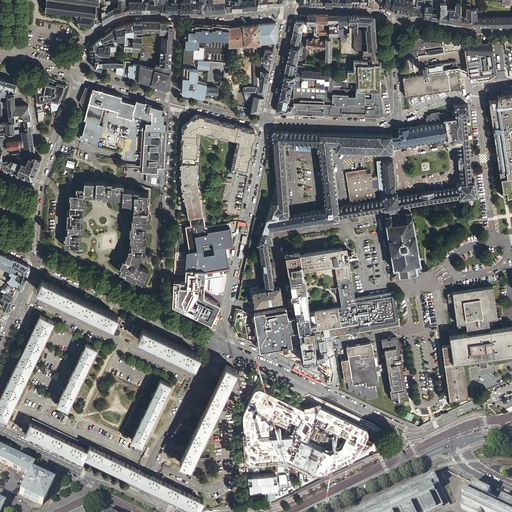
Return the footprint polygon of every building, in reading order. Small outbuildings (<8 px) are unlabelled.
[(45,0),(45,9),(44,9),(44,10),(45,10),(45,11),(46,11),(75,15),(75,17),(77,18),(79,25),(80,25),(80,24),(83,25),(84,26),(84,25),(89,25),(89,26),(91,26),(92,29),(102,22),(101,3),(99,4),(99,0),(45,0)] [(129,11),(142,10),(142,0),(128,1),(129,4),(129,11)] [(146,10),(150,10),(150,2),(149,0),(141,0),(142,0),(142,10),(143,10),(146,10)] [(173,11),(173,2),(172,2),(170,1),(170,0),(167,0),(168,4),(165,3),(165,10),(173,11)] [(179,0),(180,11),(193,11),(192,0),(179,0)] [(197,1),(197,11),(206,11),(206,4),(205,0),(199,0),(199,1),(197,1)] [(212,0),(213,11),(214,11),(215,11),(218,10),(225,10),(224,0),(212,0)] [(230,0),(231,9),(242,8),(241,0),(230,0)] [(241,0),(242,8),(251,7),(255,7),(255,0),(241,0)] [(379,0),(379,5),(395,9),(398,10),(399,10),(411,13),(412,0),(379,0)] [(412,0),(411,13),(424,15),(425,4),(425,1),(428,1),(427,4),(432,4),(432,0),(412,0)] [(431,11),(430,17),(438,19),(439,12),(439,11),(439,0),(432,0),(433,0),(433,1),(432,3),(432,4),(432,5),(431,11)] [(439,12),(438,19),(445,20),(460,23),(460,15),(460,5),(461,1),(460,0),(458,0),(459,3),(456,3),(455,9),(449,8),(445,8),(445,2),(440,2),(440,0),(439,0),(439,11),(439,12)] [(102,22),(113,15),(112,8),(111,2),(110,2),(101,3),(102,22)] [(460,15),(460,23),(463,23),(471,25),(470,8),(470,3),(467,3),(466,3),(466,15),(460,15)] [(116,14),(129,11),(129,4),(125,5),(119,6),(114,7),(116,14)] [(425,4),(424,15),(423,16),(426,17),(430,17),(431,11),(432,4),(427,4),(425,4)] [(470,8),(471,25),(480,25),(480,17),(477,17),(476,8),(470,8)] [(307,14),(307,20),(307,25),(310,25),(310,23),(315,23),(315,21),(315,14),(308,14),(307,14)] [(325,46),(325,49),(325,59),(331,59),(331,33),(338,34),(338,15),(330,15),(328,15),(328,21),(328,25),(328,34),(328,38),(325,38),(325,40),(325,44),(325,45),(325,46)] [(341,15),(338,15),(338,34),(341,34),(342,34),(342,26),(342,22),(349,22),(348,15),(341,15)] [(351,15),(348,15),(349,22),(353,22),(352,29),(354,29),(354,38),(354,42),(354,49),(358,49),(361,49),(361,29),(357,29),(357,22),(357,15),(351,15)] [(363,16),(357,15),(357,22),(366,23),(366,28),(374,28),(374,20),(374,18),(374,17),(373,17),(373,16),(372,16),(363,16)] [(511,16),(495,17),(495,25),(499,25),(511,24),(511,16)] [(480,17),(480,25),(495,25),(495,17),(480,17)] [(294,22),(293,30),(301,32),(304,32),(307,32),(307,25),(307,20),(296,20),(294,22)] [(142,29),(142,21),(140,21),(138,21),(134,22),(132,45),(141,45),(141,40),(142,36),(142,29)] [(159,31),(160,22),(142,21),(142,29),(142,36),(159,34),(159,31)] [(132,45),(134,22),(125,24),(124,38),(124,48),(132,49),(132,47),(132,45)] [(171,22),(160,22),(159,31),(163,31),(164,31),(164,36),(163,35),(162,49),(160,49),(159,64),(171,65),(172,39),(173,25),(171,22)] [(251,25),(229,27),(229,39),(228,46),(275,41),(277,31),(276,22),(251,25)] [(124,38),(125,24),(116,27),(117,38),(124,38)] [(229,39),(229,27),(229,25),(223,24),(221,24),(212,24),(212,25),(196,24),(195,25),(192,25),(191,30),(188,30),(188,34),(185,34),(184,46),(199,47),(199,46),(198,46),(199,39),(212,40),(212,38),(229,39)] [(315,33),(317,33),(328,34),(328,25),(323,24),(321,24),(315,24),(315,33)] [(105,35),(102,37),(103,43),(117,38),(116,27),(112,30),(109,33),(105,35)] [(368,49),(377,48),(375,38),(374,28),(366,28),(368,49)] [(293,30),(291,37),(300,39),(301,32),(293,30)] [(342,34),(341,34),(340,41),(349,41),(349,33),(349,31),(347,31),(347,33),(342,34)] [(306,40),(306,46),(315,47),(315,36),(312,36),(312,38),(306,38),(306,40)] [(315,36),(315,47),(325,49),(325,46),(325,45),(325,44),(325,40),(318,39),(319,37),(318,36),(317,36),(315,36)] [(92,60),(96,60),(100,60),(99,54),(105,54),(110,55),(111,55),(113,55),(117,55),(117,51),(117,50),(117,49),(117,46),(117,42),(114,42),(114,45),(103,45),(103,43),(102,37),(99,39),(95,42),(89,46),(92,60)] [(291,37),(289,46),(306,47),(306,46),(306,40),(302,39),(300,39),(291,37)] [(468,43),(468,42),(415,37),(405,51),(406,57),(407,57),(409,75),(407,76),(407,77),(406,77),(406,76),(403,76),(403,77),(402,77),(403,80),(404,80),(404,81),(403,81),(403,84),(404,84),(405,85),(404,85),(404,88),(405,88),(405,89),(404,89),(405,92),(406,92),(406,93),(405,93),(405,96),(406,96),(409,96),(408,95),(410,95),(410,96),(413,96),(413,95),(414,94),(414,96),(417,95),(417,94),(422,93),(422,94),(425,94),(425,93),(430,92),(430,93),(433,93),(433,92),(434,91),(434,92),(436,92),(436,91),(438,91),(438,92),(440,92),(440,90),(445,90),(445,91),(448,90),(448,89),(450,89),(450,90),(452,90),(452,89),(457,88),(457,89),(460,88),(461,88),(460,85),(459,85),(459,84),(460,83),(460,81),(459,81),(459,80),(460,79),(459,77),(458,77),(458,75),(459,75),(459,73),(458,73),(457,71),(458,71),(458,69),(457,69),(457,68),(454,69),(454,70),(453,70),(453,69),(450,69),(450,70),(449,70),(448,70),(446,70),(446,71),(445,71),(445,70),(442,71),(442,72),(440,72),(440,71),(438,71),(438,72),(436,72),(434,72),(434,73),(432,73),(432,72),(426,73),(426,74),(424,74),(424,73),(422,74),(419,56),(443,52),(460,49),(464,50),(467,50),(468,43)] [(464,50),(469,76),(495,72),(490,42),(487,42),(487,43),(468,42),(468,43),(467,50),(464,50)] [(204,47),(199,47),(184,46),(183,67),(192,67),(193,58),(203,59),(204,47)] [(289,46),(286,62),(294,63),(296,63),(298,55),(302,55),(306,56),(306,47),(289,46)] [(372,60),(380,59),(377,49),(377,48),(368,49),(363,49),(363,54),(365,54),(370,54),(371,59),(371,60),(372,60)] [(271,62),(273,50),(264,49),(263,55),(261,55),(260,61),(260,66),(269,68),(270,64),(262,62),(262,60),(271,62)] [(375,91),(380,91),(380,82),(380,59),(371,60),(371,59),(365,59),(363,59),(363,56),(354,57),(354,63),(353,63),(353,66),(348,66),(348,76),(357,76),(356,81),(355,90),(366,91),(370,91),(375,91)] [(100,60),(96,60),(94,66),(95,68),(101,69),(103,65),(103,60),(100,60)] [(123,75),(137,79),(137,78),(138,77),(138,76),(138,74),(138,73),(138,70),(138,69),(139,67),(139,64),(133,63),(133,64),(129,64),(129,61),(125,60),(125,67),(124,68),(123,75)] [(208,69),(209,61),(203,60),(198,60),(197,68),(208,69)] [(286,63),(284,74),(291,75),(294,65),(294,64),(286,63)] [(139,76),(138,79),(168,87),(169,86),(170,72),(171,65),(159,64),(156,64),(155,68),(140,64),(139,67),(139,68),(139,69),(139,70),(139,74),(139,76)] [(291,75),(299,76),(301,76),(302,70),(303,70),(304,69),(304,68),(304,66),(294,65),(291,75)] [(116,73),(123,75),(124,68),(117,66),(116,73)] [(261,79),(267,80),(269,68),(260,66),(260,69),(260,75),(261,79)] [(199,69),(183,67),(182,89),(183,91),(204,97),(205,92),(206,86),(206,82),(207,70),(199,69)] [(284,74),(282,84),(291,86),(291,85),(292,82),(294,77),(298,78),(299,76),(291,75),(284,74)] [(324,88),(332,88),(339,88),(340,88),(340,86),(337,86),(337,82),(340,82),(340,81),(340,80),(340,75),(328,75),(325,75),(325,77),(312,76),(301,76),(299,76),(298,78),(294,77),(292,82),(291,85),(293,85),(293,86),(324,87),(324,88)] [(0,101),(1,101),(0,98),(0,94),(0,86),(2,87),(5,87),(5,88),(6,88),(6,93),(14,93),(15,93),(16,81),(0,76),(0,101)] [(47,77),(43,77),(42,82),(42,83),(36,84),(36,85),(35,85),(40,120),(41,131),(42,132),(43,132),(44,132),(46,133),(47,133),(54,117),(52,109),(55,109),(56,109),(57,108),(63,93),(62,93),(62,92),(63,92),(65,85),(64,85),(64,84),(56,82),(57,81),(57,80),(53,80),(47,77)] [(253,94),(264,96),(267,80),(261,79),(261,85),(254,86),(242,86),(244,94),(253,96),(253,94)] [(287,100),(293,101),(293,98),(289,98),(291,89),(293,89),(293,86),(293,85),(291,85),(291,86),(282,84),(279,98),(287,100)] [(293,101),(293,105),(293,112),(296,112),(310,113),(323,113),(323,100),(332,100),(332,88),(324,88),(324,87),(293,86),(293,89),(293,98),(293,101)] [(122,95),(93,87),(92,90),(88,89),(86,88),(84,92),(91,95),(90,98),(88,106),(84,118),(86,119),(82,132),(80,132),(79,136),(87,138),(86,140),(97,143),(103,122),(99,122),(103,109),(99,108),(100,105),(104,106),(117,109),(117,113),(131,117),(132,113),(147,117),(151,118),(151,121),(147,121),(146,121),(145,128),(144,129),(142,173),(146,174),(146,176),(157,177),(157,184),(163,187),(166,130),(166,122),(164,121),(164,113),(162,112),(163,108),(150,104),(151,102),(136,99),(135,102),(121,98),(122,95)] [(86,88),(85,88),(80,101),(81,104),(88,106),(90,98),(91,95),(84,92),(86,88)] [(323,100),(323,113),(342,114),(341,111),(350,112),(350,113),(356,113),(356,112),(365,112),(365,115),(382,115),(383,113),(380,91),(375,91),(370,91),(366,91),(355,90),(355,97),(348,97),(348,89),(343,89),(340,88),(339,88),(332,88),(332,100),(323,100)] [(511,91),(497,94),(497,98),(489,99),(493,132),(503,196),(511,192),(511,91)] [(16,112),(29,111),(28,106),(28,104),(14,105),(14,93),(6,93),(3,93),(3,94),(8,94),(8,105),(8,107),(9,111),(9,120),(15,120),(14,112),(16,112)] [(247,107),(247,108),(248,111),(259,111),(261,109),(264,96),(253,94),(253,96),(244,94),(244,96),(245,98),(245,100),(247,104),(247,107)] [(293,112),(293,105),(288,105),(288,103),(287,103),(287,100),(279,98),(276,109),(276,110),(277,112),(293,112)] [(273,142),(276,188),(275,188),(265,219),(255,217),(249,241),(258,243),(267,242),(272,241),(270,228),(322,220),(322,221),(338,219),(338,217),(345,216),(350,216),(351,221),(358,220),(357,214),(384,210),(410,206),(459,197),(459,199),(477,196),(474,179),(471,180),(470,159),(466,116),(469,116),(468,104),(455,105),(456,118),(447,120),(446,121),(427,124),(411,127),(399,128),(398,128),(399,133),(397,133),(398,135),(391,135),(391,134),(376,134),(330,132),(288,131),(274,130),(271,132),(272,142),(273,142)] [(30,119),(29,111),(16,112),(17,115),(20,114),(20,116),(24,116),(24,119),(30,119)] [(426,118),(427,124),(446,121),(445,115),(444,115),(443,112),(439,113),(439,112),(430,113),(431,115),(427,115),(427,118),(426,118)] [(231,171),(248,174),(256,133),(254,129),(246,127),(240,126),(228,122),(196,114),(182,126),(179,177),(180,183),(181,189),(181,190),(184,205),(186,204),(188,218),(189,217),(203,215),(200,198),(199,194),(198,187),(197,183),(196,177),(196,174),(197,163),(196,163),(196,156),(197,149),(198,149),(198,145),(199,131),(209,134),(213,135),(214,135),(220,137),(221,137),(225,138),(228,139),(228,138),(234,139),(237,140),(233,159),(232,163),(231,167),(231,170),(231,171)] [(32,129),(30,119),(24,119),(25,129),(32,129)] [(18,127),(14,128),(14,123),(18,123),(17,120),(15,120),(9,120),(4,121),(1,121),(0,121),(0,120),(0,136),(4,136),(4,132),(6,132),(7,132),(19,130),(18,127)] [(32,133),(32,129),(25,129),(21,130),(22,138),(21,139),(21,142),(19,142),(20,145),(34,143),(32,133)] [(7,148),(20,145),(19,142),(21,142),(21,139),(6,141),(7,148)] [(34,145),(34,143),(20,145),(20,152),(9,153),(9,157),(23,155),(29,155),(34,154),(34,145)] [(21,161),(16,172),(31,178),(33,177),(36,169),(41,156),(34,154),(29,155),(26,162),(21,161)] [(2,158),(0,163),(0,164),(16,172),(21,161),(23,155),(9,157),(2,158)] [(157,177),(146,176),(146,181),(151,183),(151,182),(157,184),(157,177)] [(77,193),(69,192),(69,197),(70,197),(70,204),(69,204),(69,212),(67,212),(66,224),(68,224),(67,232),(66,232),(65,246),(79,246),(79,237),(81,237),(82,225),(80,225),(81,217),(83,218),(83,205),(84,205),(84,198),(83,198),(83,195),(95,195),(95,193),(103,194),(103,195),(107,195),(107,197),(116,197),(116,196),(123,196),(123,201),(130,202),(130,203),(134,203),(134,209),(133,209),(133,217),(132,217),(131,225),(130,225),(129,234),(130,234),(130,240),(131,241),(131,248),(128,248),(128,252),(124,259),(123,258),(119,266),(121,267),(119,271),(125,274),(136,280),(136,279),(142,282),(148,269),(141,266),(141,267),(137,265),(143,253),(145,253),(145,241),(144,241),(144,234),(143,234),(144,230),(145,230),(146,218),(147,210),(146,209),(146,200),(147,200),(148,191),(138,191),(139,189),(130,189),(131,188),(123,187),(124,183),(116,182),(116,183),(112,183),(112,180),(108,180),(108,181),(104,181),(104,180),(96,180),(96,181),(84,181),(84,186),(76,186),(75,190),(77,190),(77,193)] [(410,206),(384,210),(385,214),(385,216),(389,215),(389,214),(390,214),(390,213),(404,210),(404,211),(406,211),(406,212),(410,212),(409,210),(410,210),(410,206)] [(390,215),(390,214),(389,214),(389,215),(385,216),(385,214),(384,214),(393,268),(397,267),(398,274),(399,273),(399,274),(403,274),(403,273),(412,271),(412,272),(415,271),(416,271),(415,264),(420,264),(411,210),(410,210),(409,210),(410,212),(406,212),(406,211),(404,211),(405,212),(390,215)] [(229,265),(225,245),(233,243),(229,222),(205,226),(203,215),(189,217),(190,225),(185,225),(189,250),(186,251),(185,280),(180,280),(180,279),(173,279),(173,286),(172,304),(211,323),(220,303),(204,295),(204,291),(204,288),(216,294),(220,291),(221,272),(217,269),(217,267),(229,265)] [(267,242),(258,243),(265,287),(252,290),(254,305),(282,300),(280,285),(274,286),(271,267),(271,266),(273,266),(272,262),(270,262),(270,261),(267,242)] [(334,264),(349,261),(346,245),(300,253),(302,269),(334,264)] [(259,348),(259,349),(260,349),(267,348),(273,351),(278,350),(278,349),(281,349),(281,350),(287,349),(288,349),(290,349),(289,348),(296,347),(297,354),(298,363),(312,370),(316,372),(319,372),(319,373),(326,371),(326,370),(329,370),(327,356),(329,356),(329,355),(328,356),(327,350),(326,350),(324,339),(325,339),(324,336),(323,335),(331,334),(332,335),(360,330),(399,323),(394,297),(356,303),(351,277),(337,280),(341,306),(309,311),(302,269),(300,253),(299,250),(285,252),(291,291),(290,291),(291,297),(292,297),(295,316),(288,317),(286,307),(254,312),(251,313),(251,312),(246,311),(243,310),(243,309),(236,307),(232,324),(238,334),(258,344),(259,348)] [(13,258),(0,251),(0,260),(10,265),(13,258)] [(29,265),(13,258),(10,265),(14,268),(17,269),(27,274),(30,268),(29,265)] [(0,266),(7,270),(9,272),(10,270),(12,267),(14,268),(10,265),(0,260),(0,266)] [(349,261),(334,264),(337,280),(351,277),(349,261)] [(14,272),(8,283),(13,287),(16,288),(20,290),(23,284),(24,284),(27,274),(17,269),(17,270),(20,272),(19,276),(14,272)] [(0,278),(6,282),(8,283),(14,272),(10,270),(9,272),(7,270),(4,276),(1,274),(2,272),(0,271),(0,278)] [(113,326),(118,315),(42,278),(37,289),(113,326)] [(8,283),(6,282),(1,288),(0,290),(2,292),(12,298),(13,296),(10,294),(5,291),(8,286),(12,289),(13,287),(8,283)] [(452,292),(453,300),(456,323),(457,323),(457,324),(460,324),(459,323),(465,322),(467,332),(449,335),(450,344),(442,345),(449,399),(460,398),(468,397),(462,361),(479,358),(480,358),(480,362),(483,361),(485,361),(485,357),(486,357),(511,353),(511,325),(502,327),(490,329),(489,323),(488,318),(497,317),(493,286),(452,292)] [(8,309),(12,298),(2,292),(0,297),(3,299),(2,303),(3,303),(2,307),(8,309)] [(54,321),(40,314),(32,331),(16,363),(0,396),(0,415),(7,419),(54,321)] [(143,327),(118,315),(113,326),(138,338),(143,327)] [(501,317),(497,317),(488,318),(489,323),(490,329),(502,327),(501,317)] [(200,354),(143,327),(138,338),(195,365),(200,354)] [(385,364),(386,368),(391,398),(392,397),(400,396),(407,395),(401,361),(402,361),(402,360),(401,357),(401,356),(400,356),(397,337),(381,339),(385,364)] [(97,347),(86,342),(57,403),(67,408),(97,347)] [(378,382),(376,370),(375,365),(372,343),(346,347),(348,359),(340,360),(344,380),(347,379),(349,390),(354,389),(354,392),(360,391),(360,395),(366,395),(366,398),(377,396),(375,383),(378,382)] [(278,350),(273,351),(298,363),(297,354),(296,347),(289,348),(290,349),(288,349),(287,349),(281,350),(281,349),(278,349),(278,350)] [(480,358),(479,358),(480,368),(487,367),(486,357),(485,357),(485,361),(480,362),(480,358)] [(286,393),(298,399),(312,370),(298,363),(286,393)] [(237,369),(226,364),(179,461),(187,465),(187,468),(192,470),(210,470),(209,457),(199,457),(195,455),(237,369)] [(171,383),(160,378),(131,438),(142,443),(171,383)] [(286,393),(250,378),(234,414),(249,503),(299,479),(372,445),(378,432),(298,399),(286,393)] [(83,460),(85,457),(90,446),(33,417),(28,427),(25,432),(30,434),(36,437),(44,441),(54,446),(62,450),(73,455),(78,458),(83,460)] [(135,480),(140,469),(90,446),(85,457),(135,480)] [(0,511),(4,504),(0,501),(0,462),(28,476),(29,472),(33,465),(0,449),(0,511)] [(146,486),(151,475),(146,472),(140,469),(135,480),(141,483),(146,486)] [(11,478),(0,472),(0,477),(9,482),(11,478)] [(52,483),(29,472),(28,476),(19,494),(42,505),(52,483)] [(151,475),(146,486),(199,510),(204,499),(151,475)] [(441,486),(436,475),(411,487),(401,492),(375,504),(359,511),(435,511),(444,508),(435,489),(441,486)] [(511,511),(511,501),(503,497),(498,508),(496,507),(499,503),(490,500),(488,504),(487,503),(492,492),(473,483),(469,493),(466,492),(464,497),(466,498),(464,503),(465,504),(483,511),(511,511)] [(498,508),(503,497),(492,492),(487,503),(488,504),(490,500),(499,503),(496,507),(498,508)]
